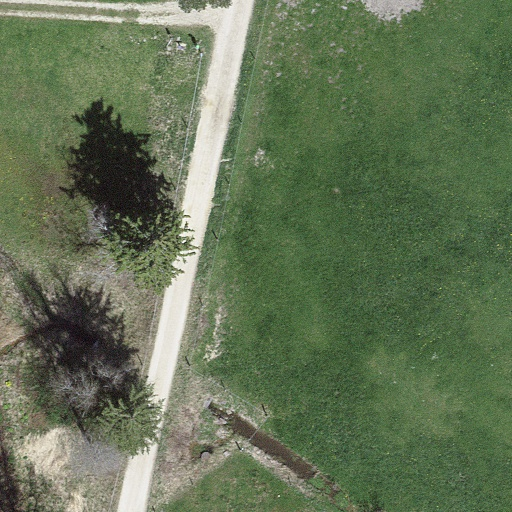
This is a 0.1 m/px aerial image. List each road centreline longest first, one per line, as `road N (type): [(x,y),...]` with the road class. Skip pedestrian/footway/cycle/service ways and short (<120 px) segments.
road 1 (track): [(137,511),(239,0)]
road 2 (track): [(236,14),(0,3)]
